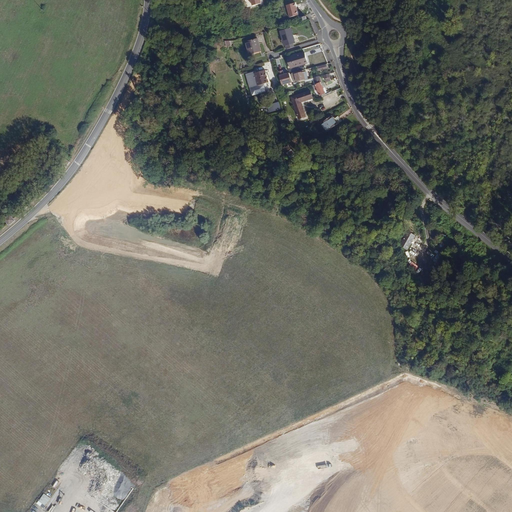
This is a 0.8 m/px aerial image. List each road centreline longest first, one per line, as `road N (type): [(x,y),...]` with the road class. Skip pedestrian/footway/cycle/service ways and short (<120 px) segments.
road 1 (secondary): [(147,0),(140,41),(83,154),(0,240)]
road 2 (secondary): [(346,84),(369,126),(434,199),(511,258)]
